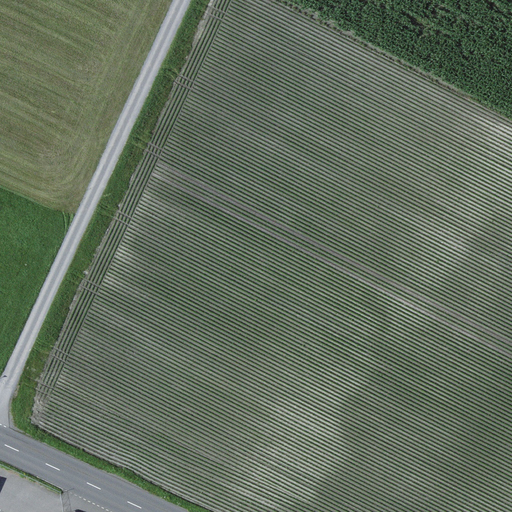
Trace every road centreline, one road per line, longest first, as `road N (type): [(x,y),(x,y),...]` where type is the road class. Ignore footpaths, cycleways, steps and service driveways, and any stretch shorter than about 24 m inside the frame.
road 1 (track): [(0,398),(188,0)]
road 2 (secondary): [(149,511),(0,442)]
